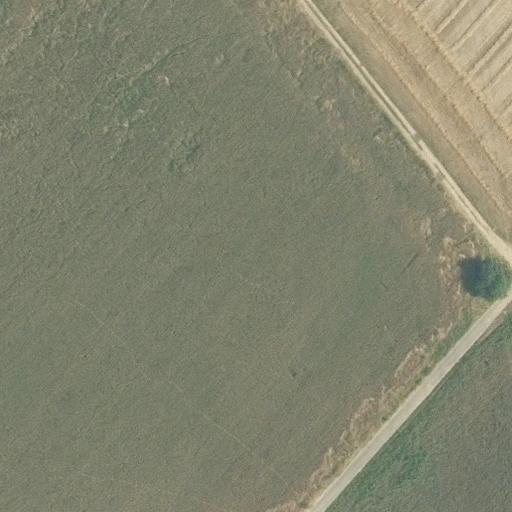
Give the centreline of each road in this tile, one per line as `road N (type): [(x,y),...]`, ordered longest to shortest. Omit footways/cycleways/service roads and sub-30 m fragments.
road 1 (track): [(511,267),(295,0)]
road 2 (unclassified): [(511,295),(316,511)]
